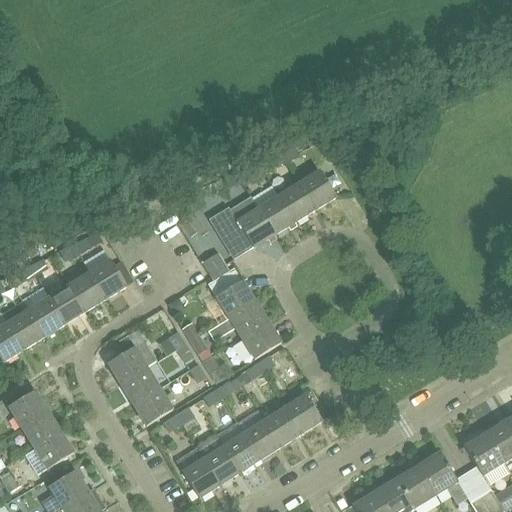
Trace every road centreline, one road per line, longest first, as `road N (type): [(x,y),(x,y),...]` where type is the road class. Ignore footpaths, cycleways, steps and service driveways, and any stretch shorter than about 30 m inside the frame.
road 1 (residential): [(166,511),(84,372),(92,343),(175,286),(141,229)]
road 2 (residential): [(360,217),(344,218),(295,250),(288,267),(293,294),(327,347)]
road 3 (residential): [(327,347),(400,288),(400,270),(360,217)]
road 4 (residential): [(383,435),(511,356)]
road 5 (residential): [(257,511),(383,435)]
